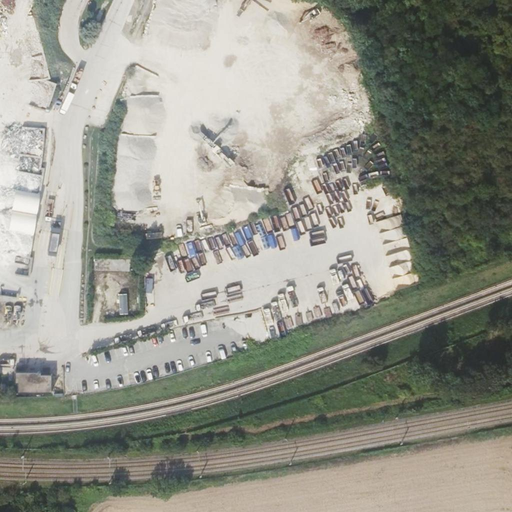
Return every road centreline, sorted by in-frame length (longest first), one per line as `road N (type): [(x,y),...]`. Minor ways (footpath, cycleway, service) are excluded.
road 1 (unknown): [(0,341),(181,310),(355,248),(360,227),(312,147)]
road 2 (unknown): [(105,44),(184,83),(195,190)]
road 3 (unknown): [(0,123),(15,94),(29,0)]
